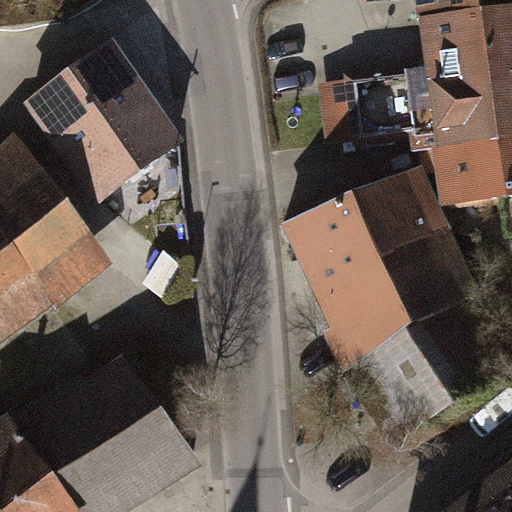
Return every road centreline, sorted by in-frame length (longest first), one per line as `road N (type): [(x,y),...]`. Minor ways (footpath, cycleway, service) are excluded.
road 1 (secondary): [(200,0),(248,363),(259,511)]
road 2 (residential): [(391,511),(511,417)]
